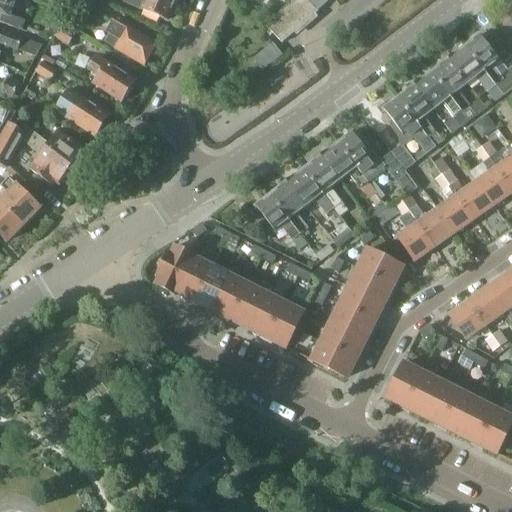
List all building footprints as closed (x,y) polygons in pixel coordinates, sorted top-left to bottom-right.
[(10,18),(16,0),(0,0),(0,23),(23,31),(25,23),(10,18)] [(91,12),(95,5),(84,0),(70,0),(66,11),(76,17),(81,7),(91,12)] [(125,0),(125,1),(169,21),(177,3),(172,0),(125,0)] [(283,43),(319,12),(309,0),(296,0),(267,25),(283,43)] [(331,0),(309,0),(319,11),(331,0)] [(118,51),(119,49),(147,65),(158,46),(114,20),(107,32),(110,34),(105,43),(118,51)] [(54,37),(68,46),(75,34),(61,25),(54,37)] [(0,43),(19,51),(24,38),(5,31),(0,42),(0,43)] [(470,41),(465,45),(496,86),(497,86),(505,96),(511,90),(511,68),(509,71),(500,60),(499,61),(481,37),(473,42),(470,41)] [(448,58),(468,85),(477,78),(489,92),(496,86),(465,45),(460,49),(460,53),(456,56),(454,54),(448,58)] [(123,101),(136,83),(99,58),(92,68),(102,75),(97,82),(123,101)] [(436,67),(432,71),(463,112),(470,106),(459,92),(468,85),(448,58),(442,63),(443,65),(440,68),(436,67)] [(57,71),(43,62),(35,73),(50,83),(57,71)] [(413,85),(434,112),(443,105),(454,119),(463,112),(432,71),(426,75),(426,79),(422,82),(420,80),(415,84),(413,85)] [(8,78),(4,86),(17,91),(20,83),(8,78)] [(405,92),(398,97),(418,124),(429,139),(436,133),(425,118),(434,112),(413,85),(408,89),(410,92),(406,94),(405,92)] [(17,91),(4,86),(1,95),(13,100),(17,91)] [(496,86),(489,92),(496,102),(505,96),(497,86),(496,86)] [(68,120),(69,117),(98,135),(110,117),(80,97),(81,95),(73,90),(72,92),(70,91),(59,110),(60,111),(58,113),(68,120)] [(409,131),(420,145),(429,139),(418,124),(398,97),(392,102),(392,105),(385,111),(394,123),(393,124),(392,127),(398,135),(401,135),(402,134),(403,135),(409,131)] [(463,112),(454,119),(461,129),(470,122),(463,112)] [(61,185),(74,168),(42,144),(45,140),(19,120),(15,125),(11,123),(0,140),(0,164),(7,169),(23,142),(43,156),(35,166),(36,167),(33,171),(55,187),(58,183),(61,185)] [(51,145),(45,140),(42,144),(74,168),(87,150),(62,131),(51,145)] [(345,137),(337,143),(368,184),(387,171),(381,161),(372,156),(373,153),(367,144),(364,144),(362,145),(352,132),(349,135),(350,137),(346,139),(345,137)] [(436,148),(444,142),(436,133),(429,139),(436,148)] [(428,154),(436,148),(429,139),(420,145),(427,154),(428,154)] [(489,142),(482,148),(490,159),(497,154),(489,142)] [(368,184),(337,143),(330,148),(332,151),(328,153),(326,151),(319,156),(339,182),(349,175),(360,190),(368,184)] [(402,146),(391,153),(405,171),(415,164),(402,146)] [(490,159),(482,148),(474,153),(482,165),(490,159)] [(387,171),(406,197),(418,189),(405,171),(391,153),(381,161),(387,171)] [(303,169),(334,210),(342,204),(331,189),(339,182),(319,156),(314,160),(316,163),(313,165),(312,166),(309,165),(303,169)] [(511,157),(498,168),(511,188),(511,157)] [(478,182),(495,206),(511,194),(511,188),(498,168),(478,182)] [(326,215),(334,210),(303,169),(298,173),(298,176),(294,179),(292,177),(287,181),(307,207),(315,201),(326,215)] [(450,170),(442,175),(450,186),(458,181),(450,170)] [(450,186),(442,175),(435,180),(442,192),(450,186)] [(3,202),(26,224),(42,209),(11,178),(3,187),(11,194),(3,202)] [(269,195),(300,235),(308,229),(297,215),(305,208),(285,182),(280,186),(282,189),(279,191),(277,189),(269,195)] [(478,182),(458,195),(475,220),(495,206),(478,182)] [(368,184),(360,190),(366,197),(374,191),(368,184)] [(300,235),(269,195),(264,199),(264,202),(257,208),(275,232),(281,226),(293,241),(300,235)] [(411,211),(417,207),(409,195),(403,200),(411,211)] [(458,195),(439,209),(456,233),(475,220),(458,195)] [(402,217),(411,211),(403,200),(394,206),(402,217)] [(26,224),(3,202),(0,204),(0,233),(8,242),(26,224)] [(342,204),(334,210),(340,217),(348,211),(342,204)] [(436,247),(456,233),(439,209),(425,219),(417,207),(411,211),(436,247)] [(411,211),(402,217),(404,220),(401,222),(407,232),(399,237),(416,261),(436,247),(411,211)] [(387,213),(377,220),(382,227),(392,219),(387,213)] [(192,232),(197,239),(207,231),(203,224),(192,232)] [(218,227),(214,235),(225,240),(229,233),(218,227)] [(339,249),(355,236),(350,229),(333,242),(339,249)] [(375,239),(370,232),(359,240),(364,247),(375,239)] [(240,239),(229,233),(225,240),(237,246),(240,239)] [(254,246),(250,253),(262,259),(265,251),(254,246)] [(321,262),(334,252),(330,246),(317,256),(321,262)] [(156,285),(175,295),(176,293),(193,258),(194,256),(175,247),(171,256),(168,254),(158,275),(160,276),(156,285)] [(368,250),(359,268),(393,286),(403,267),(368,250)] [(277,257),(265,251),(262,259),(273,264),(277,257)] [(193,258),(176,293),(194,302),(212,268),(195,259),(193,258)] [(345,262),(337,258),(331,270),(339,274),(345,262)] [(291,264),(287,272),(298,277),(302,270),(291,264)] [(212,268),(194,302),(213,311),(230,277),(212,268)] [(359,268),(349,287),(384,304),(393,286),(359,268)] [(298,277),(310,283),(313,275),(302,270),(298,277)] [(506,313),(511,308),(511,280),(508,275),(489,288),(506,313)] [(248,286),(230,277),(213,311),(231,320),(248,286)] [(319,295),(326,299),(332,287),(325,284),(319,295)] [(248,286),(231,320),(249,330),(266,295),(248,286)] [(349,287),(340,306),(374,323),(384,304),(349,287)] [(470,302),(487,326),(506,313),(489,288),(470,302)] [(266,295),(249,330),(267,339),(285,304),(266,295)] [(320,310),(326,299),(319,295),(313,306),(320,310)] [(480,331),(486,340),(493,335),(487,326),(470,302),(450,315),(467,340),(480,331)] [(285,304),(267,339),(287,348),(304,314),(285,304)] [(340,306),(331,324),(365,341),(374,323),(340,306)] [(302,318),(296,330),(304,334),(310,322),(302,318)] [(331,324),(321,343),(356,360),(365,341),(331,324)] [(424,340),(435,332),(430,325),(419,333),(424,340)] [(291,341),(298,344),(304,334),(296,330),(291,341)] [(500,330),(493,335),(501,347),(507,343),(509,342),(500,330)] [(493,335),(486,340),(486,341),(494,352),(501,347),(493,335)] [(443,352),(448,340),(441,336),(435,348),(443,352)] [(321,343),(312,361),(346,379),(356,360),(321,343)] [(466,350),(462,357),(473,363),(477,356),(466,350)] [(489,362),(477,356),(473,363),(485,369),(489,362)] [(403,364),(386,398),(404,408),(422,373),(403,364)] [(511,367),(504,364),(501,371),(511,377),(511,367)] [(422,373),(404,408),(423,417),(440,383),(422,373)] [(459,392),(440,383),(423,417),(441,427),(459,392)] [(459,392),(441,427),(460,436),(477,402),(459,392)] [(496,411),(477,402),(460,436),(479,445),(496,411)] [(511,419),(496,411),(479,445),(497,455),(511,425),(511,419)] [(509,451),(511,444),(511,437),(507,435),(502,447),(509,451)]
